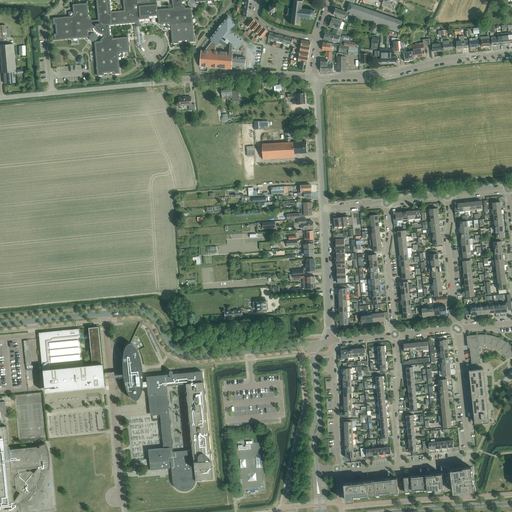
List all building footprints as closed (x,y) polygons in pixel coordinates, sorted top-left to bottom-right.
[(94,42),(95,53),(95,57),(96,57),(97,70),(96,70),(97,76),(104,75),(103,73),(113,72),(113,74),(120,74),(119,68),(118,57),(121,57),(122,55),(122,52),(129,51),(128,37),(122,37),(122,38),(112,39),(112,37),(111,36),(110,37),(109,25),(135,23),(135,25),(137,25),(139,25),(139,20),(149,19),(149,16),(159,15),(159,17),(158,18),(158,24),(165,23),(166,26),(168,28),(171,27),(172,38),(171,38),(172,44),(178,43),(178,41),(188,40),(188,42),(194,42),(194,35),(193,36),(192,23),(193,23),(192,19),(191,8),(185,8),(185,7),(181,3),(181,2),(184,1),(185,0),(195,0),(195,2),(207,1),(211,1),(211,0),(214,0),(144,0),(140,0),(139,0),(95,0),(98,20),(91,21),(90,19),(89,18),(88,18),(87,9),(88,9),(87,3),(72,4),(73,12),(70,12),(68,14),(69,17),(58,18),(59,17),(52,18),(54,41),(61,40),(69,39),(69,42),(77,42),(77,38),(89,37),(88,31),(89,31),(93,27),(94,28),(95,30),(96,32),(98,33),(100,34),(102,35),(103,36),(100,40),(100,41),(94,42)] [(287,7),(286,15),(291,16),(292,17),(292,19),(290,19),(290,20),(291,20),(291,23),(290,24),(291,24),(299,25),(300,26),(300,25),(300,24),(300,21),(301,21),(300,20),(300,17),(303,18),(303,19),(304,19),(304,18),(307,18),(306,19),(307,19),(307,18),(310,19),(310,20),(311,20),(311,19),(313,18),(313,19),(314,19),(313,18),(315,16),(316,17),(316,16),(315,16),(315,14),(316,13),(315,13),(314,11),(315,10),(314,11),(312,10),(312,9),(311,9),(311,10),(308,9),(309,8),(308,8),(308,9),(305,9),(305,8),(304,8),(304,9),(302,8),(302,5),(303,5),(303,4),(302,4),(302,1),(303,1),(303,0),(302,1),(295,0),(293,0),(294,0),(293,3),(292,4),(293,4),(293,7),(292,7),(287,7)] [(350,3),(347,12),(352,14),(351,17),(362,21),(363,18),(377,23),(376,25),(384,28),(385,27),(391,29),(392,28),(395,29),(394,30),(398,32),(402,21),(350,3)] [(347,12),(336,8),(334,15),(344,19),(345,15),(351,17),(352,14),(347,12)] [(201,50),(200,67),(207,67),(232,69),(232,67),(236,67),(236,68),(240,68),(245,68),(246,58),(243,57),(232,57),(233,53),(232,53),(229,52),(216,51),(215,51),(216,44),(217,44),(223,36),(230,41),(232,43),(239,48),(241,45),(244,41),(229,29),(233,26),(235,25),(228,16),(210,39),(212,41),(211,42),(205,50),(205,51),(201,50)] [(250,28),(256,21),(252,18),(246,25),(250,28)] [(330,26),(334,28),(333,33),(340,35),(342,30),(339,29),(342,22),(333,18),(330,26)] [(254,32),(260,24),(256,21),(250,28),(254,32)] [(260,24),(254,32),(258,35),(264,28),(260,24)] [(264,28),(258,35),(262,38),(268,31),(264,28)] [(326,32),(324,40),(339,42),(340,42),(341,43),(342,41),(345,41),(350,42),(351,37),(342,35),(342,37),(340,37),(340,36),(327,33),(326,32)] [(276,41),(277,35),(270,33),(268,39),(276,41)] [(283,43),(285,37),(277,35),(276,41),(283,43)] [(490,46),(489,39),(489,36),(480,37),(481,40),(481,47),(490,46)] [(285,37),(283,43),(291,45),(292,39),(285,37)] [(415,59),(415,58),(413,51),(405,52),(404,43),(405,43),(404,39),(391,38),(392,42),(393,51),(396,50),(396,51),(402,51),(404,61),(415,59)] [(478,41),(477,41),(476,38),(469,39),(470,48),(479,47),(478,41)] [(413,45),(413,51),(415,58),(425,56),(424,48),(426,48),(426,45),(430,44),(430,39),(423,40),(423,45),(420,46),(419,43),(415,44),(415,45),(413,45)] [(452,44),(449,44),(449,40),(443,41),(444,50),(452,49),(452,44)] [(330,51),(330,52),(327,52),(326,59),(332,60),(333,52),(334,47),(334,46),(335,44),(323,42),(322,50),(330,51)] [(433,52),(442,51),(441,44),(437,44),(437,43),(432,44),(433,52)] [(14,74),(23,73),(22,69),(14,70),(12,45),(0,45),(0,48),(2,73),(3,73),(4,84),(15,83),(14,74)] [(358,48),(339,45),(338,53),(348,54),(348,55),(358,54),(358,48)] [(369,63),(368,51),(361,51),(362,54),(360,54),(361,58),(362,63),(369,63)] [(389,53),(384,53),(381,53),(381,51),(380,51),(378,51),(378,57),(380,57),(380,62),(389,62),(389,53)] [(337,72),(346,72),(346,56),(342,56),(342,54),(337,53),(337,72)] [(392,53),(389,53),(389,62),(397,63),(397,56),(392,56),(392,53)] [(321,59),(321,71),(333,71),(333,60),(332,60),(326,59),(321,59)] [(228,94),(228,98),(233,98),(233,100),(239,100),(239,98),(240,98),(240,96),(239,96),(239,90),(232,91),(232,88),(227,88),(227,94),(228,94)] [(306,92),(289,93),(289,98),(297,98),(297,99),(294,99),(293,100),(293,101),(294,102),(297,102),(297,103),(306,103),(306,97),(306,92)] [(189,111),(195,110),(195,104),(192,104),(191,97),(185,98),(185,97),(179,98),(180,106),(189,105),(189,111)] [(255,129),(268,128),(268,120),(255,121),(255,129)] [(295,153),(308,152),(307,140),(291,141),(291,136),(287,137),(287,142),(263,143),(263,158),(295,157),(295,153)] [(253,187),(248,188),(249,196),(254,195),(257,195),(256,190),(254,190),(253,187)] [(459,214),(458,211),(464,211),(464,203),(457,203),(458,207),(455,207),(455,215),(459,214)] [(393,216),(394,223),(394,226),(397,226),(397,223),(396,220),(402,220),(402,212),(395,212),(396,216),(393,216)] [(341,217),(342,226),(350,225),(349,216),(341,217)] [(342,226),(341,217),(334,218),(335,227),(342,226)] [(303,230),(305,230),(313,230),(313,221),(306,221),(306,218),(299,219),(298,219),(298,225),(302,224),(303,230)] [(305,240),(314,239),(313,231),(304,232),(305,240)] [(292,275),(303,274),(303,271),(315,270),(314,258),(305,259),(306,267),(303,267),(303,268),(292,270),(292,275)] [(310,283),(315,283),(315,277),(303,277),(303,274),(292,275),(293,279),(303,278),(303,283),(310,283)] [(506,283),(498,284),(499,293),(506,293),(506,289),(506,283)] [(343,286),(343,288),(339,288),(339,294),(350,294),(350,287),(348,286),(343,286)] [(257,301),(256,302),(252,303),(252,308),(256,308),(256,312),(266,311),(265,301),(260,301),(259,300),(258,300),(257,301)] [(79,329),(38,333),(39,339),(43,385),(44,392),(104,386),(104,383),(103,378),(103,376),(98,327),(88,328),(89,334),(80,335),(79,329)] [(478,357),(476,347),(479,346),(482,346),(485,346),(488,347),(491,348),(493,349),(496,350),(498,351),(501,353),(503,355),(505,357),(507,359),(511,355),(511,343),(510,342),(507,340),(504,338),(500,336),(496,335),(493,334),(489,333),(485,332),(481,332),(477,333),(468,334),(468,336),(466,336),(467,345),(469,345),(471,364),(479,363),(479,357),(478,357)] [(447,339),(443,340),(443,336),(437,337),(438,346),(440,346),(448,345),(447,339)] [(26,367),(32,367),(29,340),(23,340),(26,367)] [(124,349),(123,351),(123,353),(122,355),(122,360),(122,365),(122,370),(122,373),(123,376),(123,378),(124,382),(125,386),(126,389),(127,392),(128,394),(129,396),(129,397),(130,397),(130,398),(131,399),(132,399),(132,400),(133,400),(134,400),(135,400),(136,400),(136,399),(137,399),(138,398),(139,397),(139,396),(140,394),(140,393),(141,391),(141,390),(141,388),(147,388),(148,394),(154,394),(156,415),(160,415),(163,448),(148,449),(150,470),(171,468),(172,481),(172,482),(173,483),(173,484),(173,485),(174,485),(174,486),(175,487),(176,488),(177,489),(178,490),(179,490),(180,490),(181,491),(182,491),(183,491),(184,491),(185,491),(186,491),(187,491),(188,490),(189,490),(190,489),(191,488),(192,488),(193,487),(193,486),(194,485),(194,484),(195,483),(195,482),(195,481),(195,480),(212,479),(202,371),(172,374),(172,372),(172,371),(171,371),(170,371),(169,371),(169,372),(169,373),(169,375),(146,377),(146,381),(142,382),(142,381),(142,380),(142,379),(142,378),(142,377),(142,375),(142,373),(142,371),(141,369),(141,367),(141,366),(141,364),(140,362),(140,361),(139,358),(139,356),(138,353),(137,351),(136,349),(135,348),(135,347),(134,346),(133,345),(133,344),(132,344),(131,343),(130,343),(129,343),(128,343),(127,343),(127,344),(126,344),(126,345),(125,346),(124,347),(124,348),(124,349)] [(469,371),(475,423),(488,421),(486,409),(487,409),(483,369),(469,371)] [(0,511),(14,511),(18,510),(16,504),(19,503),(22,501),(25,498),(28,496),(32,492),(36,487),(36,485),(37,483),(39,480),(40,476),(42,469),(48,470),(49,465),(49,461),(48,456),(48,452),(47,448),(45,443),(39,446),(39,447),(36,447),(8,449),(6,425),(5,426),(4,414),(6,414),(5,401),(3,401),(2,398),(0,397),(0,511)] [(450,415),(442,415),(443,428),(451,427),(450,415)] [(354,451),(346,452),(346,458),(351,457),(351,461),(356,460),(356,455),(354,455),(354,451)] [(451,471),(454,493),(460,492),(460,493),(474,491),(471,467),(462,468),(463,469),(451,471)] [(442,473),(344,484),(346,500),(443,490),(442,473)]
